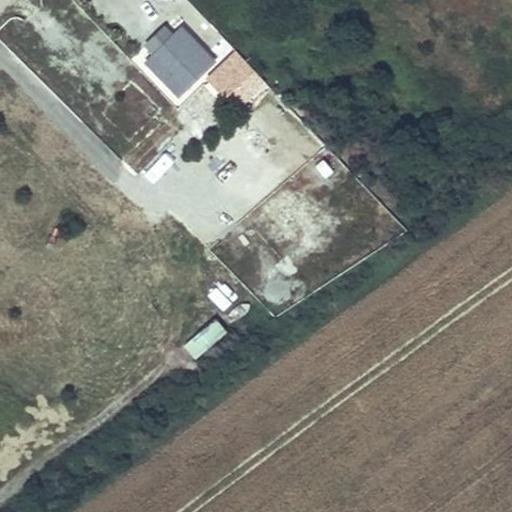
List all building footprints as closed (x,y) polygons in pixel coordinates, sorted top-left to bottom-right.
[(138,56),(168,98),(216,65),(185,22),(138,56)] [(202,76),(222,96),(252,66),(232,46),(202,76)] [(198,85),(169,110),(184,127),(213,102),(198,85)] [(234,133),(254,156),(279,134),(259,111),(234,133)] [(215,182),(248,164),(236,142),(203,160),(215,182)] [(222,184),(237,205),(263,186),(248,165),(222,184)] [(84,257),(58,273),(71,295),(97,279),(84,257)] [(0,263),(0,272),(16,293),(28,284),(7,258),(0,263)]
